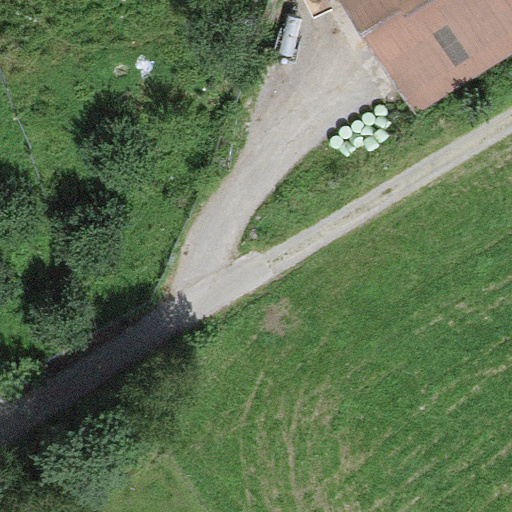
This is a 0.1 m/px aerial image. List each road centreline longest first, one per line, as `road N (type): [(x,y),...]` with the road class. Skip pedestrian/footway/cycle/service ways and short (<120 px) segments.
road 1 (track): [(0,413),(511,118)]
road 2 (track): [(305,70),(184,310)]
